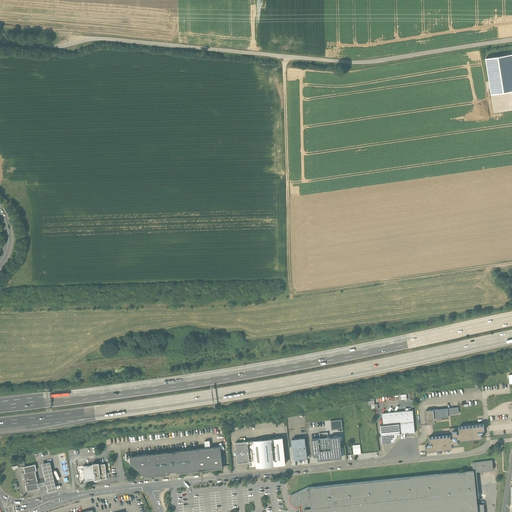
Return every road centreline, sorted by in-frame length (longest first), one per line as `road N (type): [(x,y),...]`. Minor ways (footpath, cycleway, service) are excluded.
road 1 (motorway): [(511,318),(291,364),(0,405)]
road 2 (motorway): [(0,424),(294,382),(511,338)]
road 3 (track): [(511,40),(358,63),(92,39),(55,47),(0,43)]
road 4 (track): [(283,58),(291,290),(505,263)]
road 5 (unclassified): [(150,486),(379,461),(403,451)]
